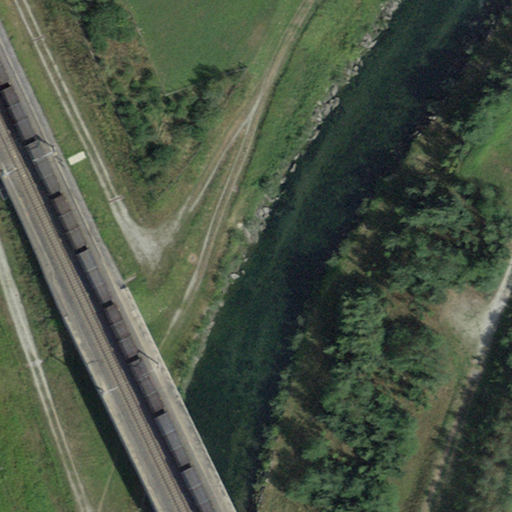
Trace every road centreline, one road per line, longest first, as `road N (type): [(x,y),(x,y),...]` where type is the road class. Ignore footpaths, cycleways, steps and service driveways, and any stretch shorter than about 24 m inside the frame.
road 1 (track): [(74,477),(181,302),(312,0)]
road 2 (track): [(279,77),(215,149),(147,266),(17,0)]
road 3 (track): [(85,511),(0,261)]
